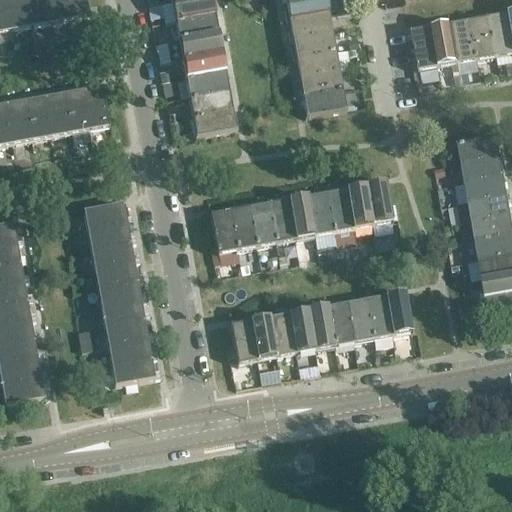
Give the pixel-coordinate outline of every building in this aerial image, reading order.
[(0,0),(0,38),(11,37),(4,0),(0,0)] [(4,0),(11,37),(31,33),(24,0),(4,0)] [(24,0),(31,33),(50,30),(44,0),(24,0)] [(44,0),(50,30),(69,26),(64,0),(44,0)] [(64,0),(69,26),(89,23),(84,0),(64,0)] [(208,0),(171,7),(174,26),(215,19),(211,0),(208,0)] [(320,0),(284,7),(288,26),(329,19),(325,0),(320,0)] [(174,26),(178,46),(219,38),(215,19),(174,26)] [(289,45),(291,45),(332,38),(329,19),(288,26),(289,34),(287,34),(289,45)] [(511,39),(508,19),(489,22),(496,63),(511,60),(511,39)] [(489,22),(470,26),(477,67),(496,63),(489,22)] [(470,26),(450,29),(457,70),(477,67),(470,26)] [(450,29),(431,33),(438,74),(457,70),(450,29)] [(438,74),(431,33),(411,36),(419,77),(438,74)] [(181,65),(222,58),(219,38),(178,46),(167,48),(170,67),(181,65)] [(292,65),(295,65),(336,57),(332,38),(291,45),(293,53),(290,53),(292,65)] [(295,65),(298,84),(339,77),(336,57),(295,65)] [(181,65),(185,85),(226,77),(222,58),(181,65)] [(185,85),(188,104),(229,97),(226,77),(185,85)] [(298,84),(302,104),(343,96),(339,77),(298,84)] [(93,94),(82,96),(89,136),(109,133),(101,87),(92,89),(93,94)] [(54,101),(43,103),(50,143),(70,140),(63,100),(62,94),(53,96),(54,101)] [(82,96),(63,100),(70,140),(89,136),(82,96)] [(343,96),(302,104),(303,110),(301,111),(303,123),(305,122),(305,123),(346,116),(343,96)] [(188,104),(192,123),(233,116),(229,97),(188,104)] [(16,108),(4,110),(11,150),(31,147),(24,107),(23,101),(15,103),(16,108)] [(43,103),(24,107),(31,147),(50,143),(43,103)] [(0,152),(11,150),(4,110),(4,105),(0,105),(0,152)] [(233,116),(192,123),(195,143),(236,135),(233,116)] [(457,150),(460,169),(503,161),(499,143),(498,143),(498,142),(457,150)] [(460,169),(464,188),(505,181),(501,162),(503,162),(503,161),(460,169)] [(464,188),(467,208),(508,201),(505,181),(464,188)] [(385,188),(365,192),(372,233),(392,229),(385,188)] [(345,193),(346,195),(353,236),(372,233),(365,192),(365,189),(345,193)] [(346,195),(326,199),(334,240),(353,236),(346,195)] [(326,199),(307,202),(314,243),(334,240),(326,199)] [(287,203),(287,205),(295,247),(314,243),(307,202),(299,203),(299,201),(287,203)] [(467,208),(471,227),(511,220),(508,201),(467,208)] [(287,205),(268,209),(275,250),(295,247),(287,205)] [(268,209),(248,212),(256,254),(275,250),(268,209)] [(83,217),(86,236),(126,229),(127,230),(132,229),(130,220),(125,221),(123,210),(83,217)] [(248,212),(229,216),(236,257),(256,254),(248,212)] [(236,257),(229,216),(210,219),(217,260),(236,257)] [(471,227),(474,247),(511,240),(511,221),(511,220),(471,227)] [(0,231),(0,251),(16,249),(16,250),(22,249),(20,240),(15,241),(13,229),(0,231)] [(86,236),(90,256),(130,248),(130,249),(136,248),(134,240),(128,241),(127,230),(126,229),(86,236)] [(511,240),(474,247),(478,266),(511,260),(511,240)] [(90,256),(93,275),(133,268),(134,269),(139,268),(137,259),(132,260),(130,249),(130,248),(90,256)] [(0,251),(0,271),(20,268),(20,269),(25,268),(24,259),(18,260),(16,250),(16,249),(0,251)] [(511,260),(478,266),(481,286),(511,280),(511,260)] [(0,271),(0,291),(23,288),(29,288),(27,279),(22,280),(20,269),(20,268),(0,271)] [(93,275),(97,295),(137,288),(143,287),(141,278),(135,279),(134,269),(133,268),(93,275)] [(511,280),(481,286),(485,305),(511,300),(511,280)] [(0,291),(0,311),(27,307),(32,307),(31,298),(25,299),(23,288),(0,291)] [(97,295),(100,314),(140,307),(146,306),(144,297),(139,298),(137,288),(97,295)] [(384,299),(385,302),(392,343),(412,339),(404,297),(403,298),(396,300),(396,297),(384,299)] [(365,303),(365,305),(373,346),(392,343),(385,302),(380,303),(380,300),(365,303)] [(511,300),(485,305),(488,324),(511,320),(511,300)] [(346,306),(346,309),(353,350),(373,346),(365,305),(358,307),(357,304),(346,306)] [(0,311),(0,332),(30,327),(36,326),(33,313),(28,314),(27,307),(0,311)] [(100,314),(104,334),(144,327),(150,326),(148,317),(142,318),(140,307),(100,314)] [(346,309),(327,312),(334,353),(353,350),(346,309)] [(327,312),(307,316),(314,357),(334,353),(327,312)] [(307,316),(288,319),(295,360),(314,357),(307,316)] [(288,319),(268,323),(276,364),(295,360),(288,319)] [(268,323),(249,326),(256,367),(276,364),(268,323)] [(256,367),(249,326),(229,330),(237,371),(256,367)] [(0,332),(0,352),(34,346),(39,345),(38,336),(32,337),(30,327),(0,332)] [(104,334),(107,353),(147,346),(153,345),(151,336),(146,337),(144,327),(104,334)] [(0,372),(37,366),(43,365),(41,356),(36,357),(34,346),(0,352),(0,372)] [(111,372),(151,365),(156,364),(155,355),(149,356),(147,346),(107,353),(111,372)] [(151,365),(111,372),(114,392),(154,384),(160,384),(158,375),(153,376),(151,365)] [(0,390),(0,392),(41,385),(46,384),(44,375),(39,376),(37,366),(0,372),(0,390)] [(41,385),(0,392),(4,412),(49,403),(48,394),(43,395),(41,385)]
